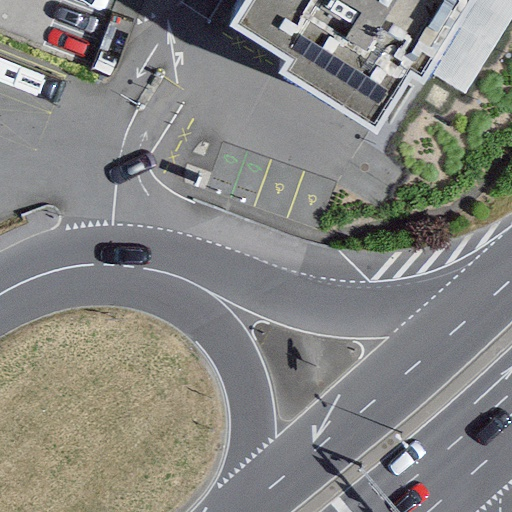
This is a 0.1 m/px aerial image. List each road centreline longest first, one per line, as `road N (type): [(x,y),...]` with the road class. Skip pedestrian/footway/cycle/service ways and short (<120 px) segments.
road 1 (secondary): [(511,287),(237,511)]
road 2 (unclassified): [(511,266),(349,296),(183,282)]
road 3 (unclassified): [(183,282),(224,344),(236,385),(242,463),(228,511)]
road 4 (unclassified): [(183,282),(113,264),(49,271),(0,296)]
road 5 (secondary): [(400,511),(511,404)]
